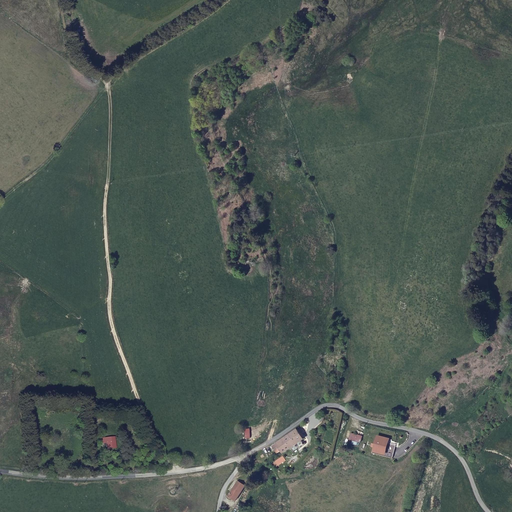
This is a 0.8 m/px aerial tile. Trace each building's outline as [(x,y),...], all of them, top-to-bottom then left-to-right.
[(301,438),(295,428),(271,443),(272,444),(270,445),(272,449),(277,446),(278,449),(279,451),(288,446),(298,440),(301,438)] [(349,432),(348,437),(358,441),(360,435),(349,432)] [(102,437),(103,441),(109,441),(109,445),(117,444),(116,436),(102,437)] [(383,453),(386,438),(376,436),(372,450),(383,453)] [(301,444),(298,440),(288,446),(290,451),(301,444)] [(236,482),(227,497),(234,501),(242,487),(236,482)]
